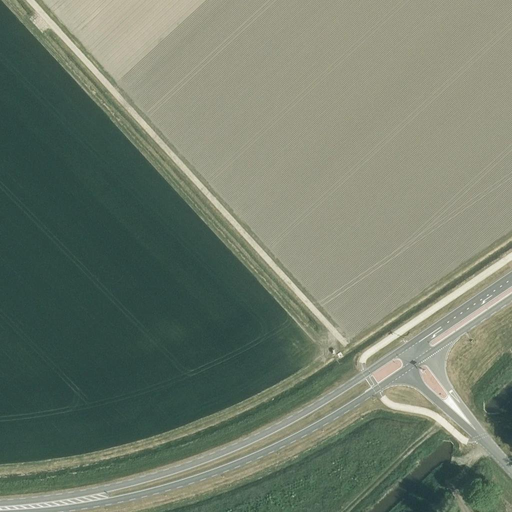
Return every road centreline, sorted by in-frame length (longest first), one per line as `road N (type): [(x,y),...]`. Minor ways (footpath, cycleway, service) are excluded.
road 1 (secondary): [(408,345),(265,432),(63,503)]
road 2 (secondary): [(63,503),(111,500),(210,473),(323,422),(410,366)]
road 3 (secondary): [(511,276),(408,345)]
